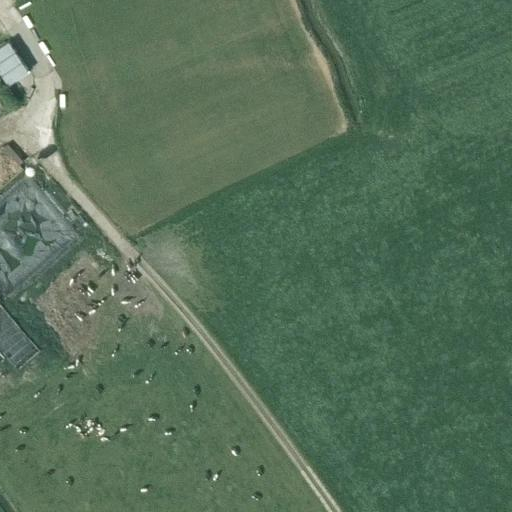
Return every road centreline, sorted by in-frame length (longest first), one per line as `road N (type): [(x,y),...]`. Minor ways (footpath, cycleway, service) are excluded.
road 1 (track): [(17,125),(178,297),(330,511)]
road 2 (track): [(0,137),(39,107),(41,86),(36,60),(0,5)]
